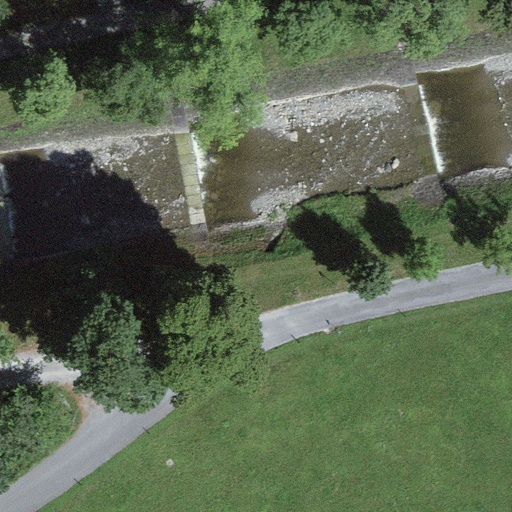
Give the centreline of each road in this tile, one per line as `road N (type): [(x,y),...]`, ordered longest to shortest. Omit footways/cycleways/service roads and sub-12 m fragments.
road 1 (unclassified): [(239,337),(0,506)]
road 2 (unclassified): [(239,337),(511,275)]
road 3 (unclassified): [(0,380),(239,337)]
road 4 (track): [(204,0),(0,48)]
